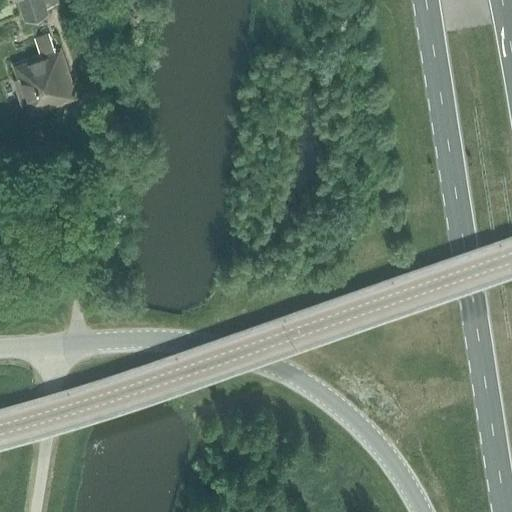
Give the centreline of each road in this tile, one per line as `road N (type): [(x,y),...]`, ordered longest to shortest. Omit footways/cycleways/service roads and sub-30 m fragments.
road 1 (unclassified): [(0,429),(511,258)]
road 2 (primary): [(425,0),(504,511)]
road 3 (unclassified): [(420,511),(360,428),(272,366),(155,339),(0,348)]
